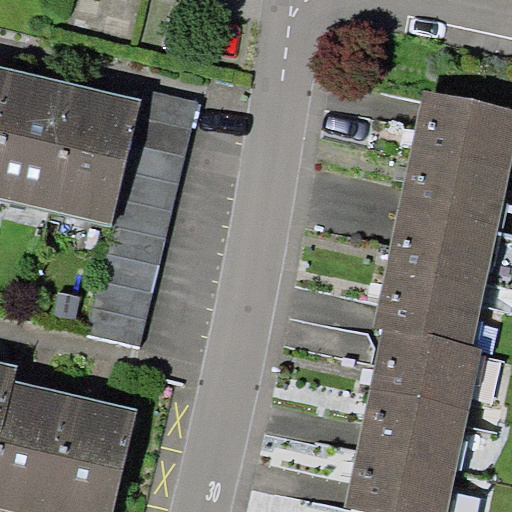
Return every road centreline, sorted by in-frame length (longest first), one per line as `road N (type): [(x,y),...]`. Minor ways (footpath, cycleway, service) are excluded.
road 1 (residential): [(202,511),(295,0)]
road 2 (residential): [(343,0),(511,31)]
